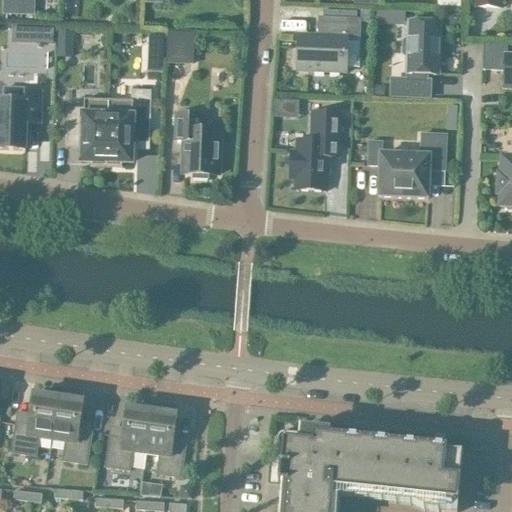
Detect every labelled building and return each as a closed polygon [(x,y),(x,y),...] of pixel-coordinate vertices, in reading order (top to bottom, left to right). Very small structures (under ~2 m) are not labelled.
[(21,15),(21,0),(5,0),(5,15),(21,15)] [(437,0),(437,8),(460,8),(459,0),(437,0)] [(474,0),(474,8),(500,9),(500,0),(474,0)] [(360,11),(360,18),(365,24),(369,24),(370,11),(360,11)] [(322,20),(356,21),(356,13),(323,12),(322,20)] [(318,38),(298,37),(296,73),(345,75),(347,40),(359,40),(359,21),(356,21),(322,20),(318,19),(318,38)] [(437,76),(438,57),(437,57),(438,44),(439,44),(439,24),(408,23),(407,41),(405,41),(403,43),(402,55),(404,57),(407,57),(406,75),(407,75),(407,82),(391,81),(390,98),(428,99),(429,83),(425,82),(426,76),(437,76)] [(191,65),(193,36),(168,35),(167,64),(191,65)] [(507,45),(483,44),(482,72),(504,73),(503,90),(511,90),(511,57),(506,57),(507,45)] [(39,125),(40,93),(26,93),(26,90),(3,90),(3,102),(0,101),(0,151),(24,152),(25,125),(39,125)] [(108,102),(106,168),(121,169),(121,164),(130,164),(131,143),(148,144),(150,93),(132,92),(131,103),(108,102)] [(106,168),(108,102),(83,101),(83,111),(66,110),(65,141),(82,142),(81,163),(91,163),(90,168),(106,168)] [(290,154),(289,180),(295,181),(295,192),(325,193),(325,176),(326,176),(327,165),(326,165),(326,147),(338,148),(340,115),(316,114),(315,143),(297,142),(296,154),(290,154)] [(217,177),(218,133),(202,132),(187,116),(175,116),(174,143),(184,143),(184,147),(184,155),(183,155),(183,156),(184,156),(183,175),(193,176),(192,180),(207,181),(207,176),(217,177)] [(444,173),(445,137),(420,136),(420,158),(380,156),(381,144),(368,144),(367,168),(379,168),(378,199),(427,201),(428,172),(444,173)] [(511,159),(501,159),(500,176),(498,176),(497,182),(496,185),(498,185),(497,189),(496,189),(496,192),(497,192),(497,197),(499,197),(499,209),(505,209),(507,212),(511,211),(511,159)] [(50,451),(58,400),(33,396),(29,425),(17,423),(18,414),(17,414),(11,455),(35,459),(38,440),(51,442),(49,451),(50,451)] [(58,400),(50,451),(52,442),(65,444),(62,463),(86,466),(92,425),(90,434),(78,432),(82,404),(58,400)] [(144,465),(151,414),(126,411),(122,439),(110,437),(111,428),(105,469),(129,473),(132,454),(145,455),(144,465)] [(151,414),(144,465),(146,456),(159,457),(156,476),(180,480),(186,438),(185,438),(184,448),(172,446),(176,417),(151,414)] [(438,511),(456,511),(460,480),(459,480),(462,455),(428,451),(427,454),(417,453),(417,450),(399,448),(399,451),(388,450),(389,447),(370,445),(370,448),(360,447),(360,444),(342,442),(341,445),(331,444),(331,441),(313,439),(313,442),(302,441),(303,438),(299,438),(284,436),(281,437),(278,440),(278,443),(280,446),(283,447),(281,467),(280,466),(278,485),(282,486),(288,485),(287,502),(281,504),(280,508),(279,511),(339,511),(340,504),(332,500),(333,491),(440,501),(438,511)] [(181,492),(180,499),(191,500),(192,489),(184,488),(181,492)] [(54,500),(68,501),(69,492),(54,491),(54,500)] [(82,499),(83,493),(69,492),(68,501),(82,502),(82,499)] [(13,502),(27,503),(28,494),(14,493),(13,502)] [(41,505),(42,496),(28,494),(27,503),(41,505)] [(95,500),(94,509),(108,510),(109,501),(95,500)] [(122,511),(123,502),(109,501),(108,510),(122,511)] [(135,503),(134,511),(148,511),(149,504),(135,503)]
